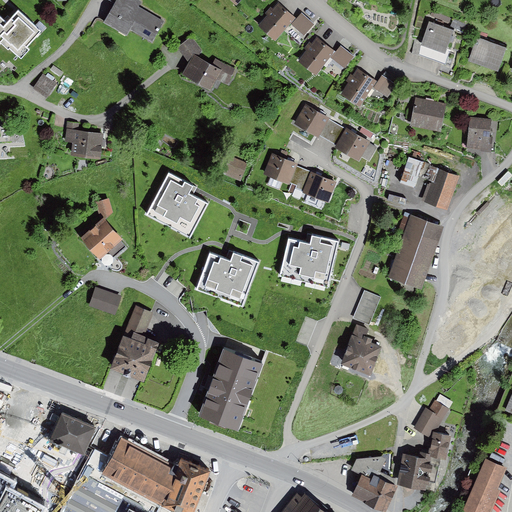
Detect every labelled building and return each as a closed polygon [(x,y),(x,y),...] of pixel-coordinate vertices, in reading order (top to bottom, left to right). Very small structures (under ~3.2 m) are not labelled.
[(141,1),(138,0),(116,0),(115,3),(104,23),(127,36),(130,30),(153,43),(165,22),(138,7),(141,1)] [(294,19),(279,5),(260,25),(275,39),(294,19)] [(0,41),(1,41),(21,60),(30,50),(24,44),(37,30),(19,13),(8,25),(0,17),(0,41)] [(313,24),(302,14),(293,24),(304,35),(313,24)] [(455,33),(430,24),(422,46),(447,55),(455,33)] [(192,35),(177,45),(188,60),(182,74),(210,89),(215,79),(228,85),(236,68),(215,57),(212,62),(199,56),(205,51),(192,35)] [(508,47),(477,38),(470,64),(501,72),(508,47)] [(334,52),(318,39),(300,61),(316,74),(334,52)] [(353,56),(341,47),(333,58),(345,67),(353,56)] [(54,66),(51,70),(61,77),(64,73),(54,66)] [(375,81),(358,70),(343,94),(360,105),(375,81)] [(43,74),(33,89),(47,99),(57,84),(43,74)] [(395,85),(382,76),(374,88),(387,96),(395,85)] [(447,104),(415,99),(410,127),(443,132),(447,104)] [(328,118),(306,106),(295,125),(317,138),(319,134),(328,118)] [(493,119),(470,117),(468,146),(491,148),(493,119)] [(346,129),(328,118),(319,134),(337,145),(346,129)] [(78,126),(67,125),(66,145),(72,145),(71,156),(101,158),(103,135),(78,133),(78,126)] [(373,134),(362,128),(360,132),(371,138),(373,134)] [(370,142),(346,129),(337,145),(335,149),(359,162),(362,157),(370,162),(378,147),(370,143),(370,142)] [(298,164),(271,155),(264,174),(291,184),(291,183),(297,166),(298,164)] [(230,156),(223,174),(241,181),(248,163),(230,156)] [(425,163),(409,157),(400,182),(417,188),(425,163)] [(312,172),(297,166),(291,183),(297,185),(296,189),(304,192),(312,172)] [(190,237),(208,202),(189,192),(193,184),(169,171),(146,214),(190,237)] [(459,176),(439,171),(435,185),(429,183),(423,203),(449,210),(459,176)] [(338,182),(312,172),(304,192),(304,194),(329,204),(338,182)] [(109,199),(97,201),(101,217),(113,215),(109,199)] [(445,227),(413,215),(390,276),(422,288),(445,227)] [(105,219),(82,239),(101,260),(124,240),(105,219)] [(457,353),(498,324),(487,308),(493,299),(511,287),(511,285),(511,226),(505,231),(489,253),(487,254),(479,264),(483,270),(468,289),(446,305),(453,314),(437,325),(457,353)] [(309,241),(288,236),(279,274),(327,285),(338,239),(311,233),(309,241)] [(243,304),(259,259),(232,249),(229,257),(210,250),(197,287),(243,304)] [(120,297),(97,290),(91,305),(115,313),(120,297)] [(364,290),(352,318),(369,325),(380,297),(364,290)] [(153,315),(135,308),(112,368),(143,380),(157,344),(144,339),(153,315)] [(382,346),(352,335),(341,367),(371,378),(382,346)] [(267,355),(227,340),(200,415),(240,429),(267,355)] [(430,410),(427,408),(425,411),(416,426),(415,427),(430,436),(440,420),(443,422),(450,410),(435,402),(430,410)] [(95,427),(63,413),(51,440),(83,454),(95,427)] [(451,437),(434,433),(430,455),(446,459),(451,437)] [(102,475),(162,507),(177,511),(193,511),(211,471),(182,460),(177,470),(122,437),(102,475)] [(26,459),(33,444),(23,440),(16,454),(26,459)] [(421,459),(406,456),(401,484),(435,490),(441,459),(422,455),(421,459)] [(380,458),(358,460),(353,470),(363,475),(355,493),(384,506),(392,487),(376,480),(385,460),(380,458)] [(484,458),(462,511),(491,511),(508,468),(484,458)] [(15,483),(0,475),(0,511),(43,511),(45,508),(11,491),(15,483)] [(143,511),(145,509),(82,477),(63,511),(143,511)] [(322,511),(306,498),(303,502),(297,497),(284,511),(322,511)]
